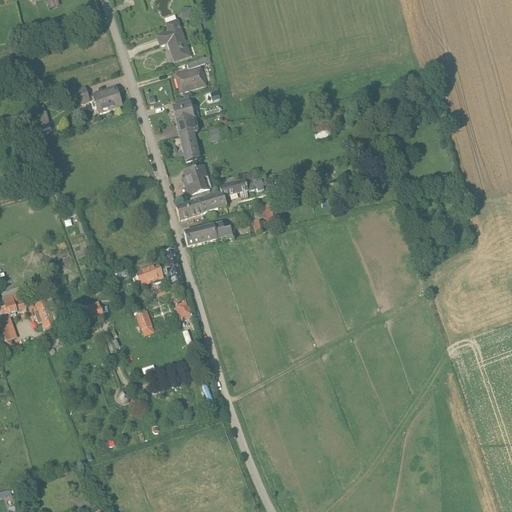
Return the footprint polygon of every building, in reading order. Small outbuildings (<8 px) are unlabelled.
[(57,0),(51,0),(45,2),(47,9),(59,5),(57,0)] [(76,21),(62,24),(64,31),(78,28),(76,21)] [(170,48),(177,67),(195,60),(182,25),(169,29),(171,37),(159,41),(163,51),(170,48)] [(56,29),(34,36),(35,39),(60,32),(59,29),(56,29)] [(190,68),(192,74),(208,69),(206,63),(190,68)] [(179,81),(184,99),(210,91),(204,74),(179,81)] [(72,91),(78,107),(90,103),(84,87),(72,91)] [(115,87),(91,95),(98,115),(122,107),(115,87)] [(175,112),(179,128),(196,123),(192,108),(182,110),(175,112)] [(42,130),(50,128),(45,112),(37,115),(42,130)] [(343,116),(336,116),(339,130),(345,127),(343,116)] [(179,128),(183,143),(196,139),(200,138),(196,123),(179,128)] [(331,128),(316,132),(320,144),(333,141),(331,128)] [(210,135),(214,146),(223,144),(220,132),(210,135)] [(190,168),(203,165),(196,139),(183,143),(190,168)] [(381,167),(382,176),(389,174),(388,165),(381,167)] [(197,202),(209,199),(203,178),(206,177),(203,169),(184,174),(187,186),(183,186),(187,199),(196,197),(197,202)] [(228,181),(230,187),(238,185),(238,179),(228,181)] [(230,187),(220,190),(221,196),(223,201),(257,192),(254,181),(238,185),(230,187)] [(278,183),(269,185),(271,194),(280,191),(278,183)] [(150,193),(154,204),(160,202),(156,191),(150,193)] [(201,216),(225,209),(223,201),(221,196),(209,199),(197,202),(201,216)] [(178,222),(201,216),(197,202),(175,209),(178,222)] [(283,210),(268,213),(272,229),(286,225),(283,210)] [(112,217),(107,218),(112,233),(116,232),(112,217)] [(263,222),(253,225),(255,236),(266,233),(263,222)] [(230,229),(188,240),(191,253),(228,243),(229,248),(234,246),(230,229)] [(174,252),(164,254),(167,266),(170,275),(172,288),(182,285),(174,252)] [(170,275),(167,266),(158,269),(157,267),(135,276),(140,289),(162,280),(162,278),(170,275)] [(127,271),(111,276),(114,284),(129,280),(127,271)] [(45,337),(58,332),(46,300),(34,305),(45,337)] [(191,318),(186,304),(175,307),(179,322),(191,318)] [(99,308),(89,312),(93,321),(102,318),(99,308)] [(154,335),(147,314),(136,317),(143,338),(154,335)] [(84,322),(73,325),(76,333),(87,330),(84,322)]
